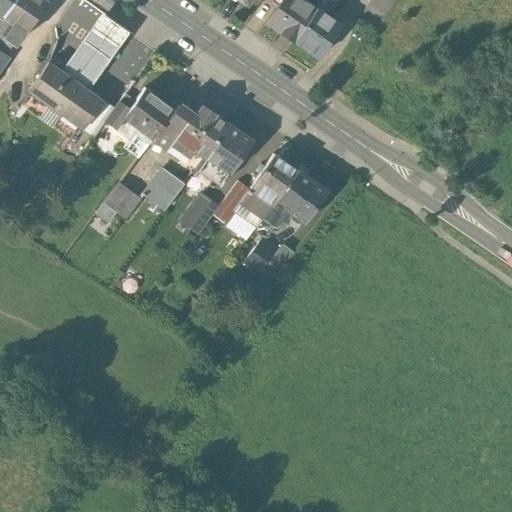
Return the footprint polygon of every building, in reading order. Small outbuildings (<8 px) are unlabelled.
[(15,0),(0,0),(0,20),(1,21),(15,0)] [(49,5),(40,0),(15,0),(1,21),(12,29),(4,41),(18,50),(49,5)] [(236,0),(249,9),(255,0),(236,0)] [(303,0),(279,0),(263,25),(294,44),(318,10),(303,0)] [(324,0),(318,10),(294,44),(317,60),(341,26),(330,18),(342,0),(324,0)] [(130,36),(103,16),(90,35),(63,72),(90,91),(117,54),(130,36)] [(0,77),(12,60),(0,51),(0,77)] [(90,91),(63,72),(49,62),(19,106),(68,140),(76,129),(83,134),(105,103),(105,101),(90,91)] [(173,112),(145,91),(137,103),(115,132),(129,142),(134,135),(148,146),(151,143),(173,112)] [(103,124),(115,132),(137,103),(126,94),(114,110),(103,124)] [(114,110),(105,103),(83,134),(93,140),(103,124),(114,110)] [(203,160),(229,125),(204,107),(197,117),(179,104),(173,112),(151,143),(166,154),(169,150),(188,164),(195,154),(203,160)] [(229,125),(203,160),(193,175),(208,186),(219,171),(228,178),(253,143),(229,125)] [(134,135),(129,142),(123,150),(137,160),(148,146),(134,135)] [(296,172),(274,156),(249,190),(223,226),(245,242),(260,221),(296,172)] [(183,187),(162,170),(142,197),(163,213),(183,187)] [(296,172),(260,221),(281,236),(293,220),(305,228),(329,196),(296,172)] [(212,218),(223,226),(249,190),(239,183),(220,208),(212,218)] [(144,202),(120,184),(88,225),(103,237),(119,215),(129,223),(144,202)] [(220,208),(202,195),(180,223),(199,237),(212,218),(220,208)] [(278,252),(264,241),(243,266),(257,278),(278,252)] [(67,252),(52,243),(48,250),(63,259),(67,252)] [(194,294),(181,284),(167,300),(180,311),(194,294)] [(183,329),(176,323),(172,329),(178,334),(183,329)]
